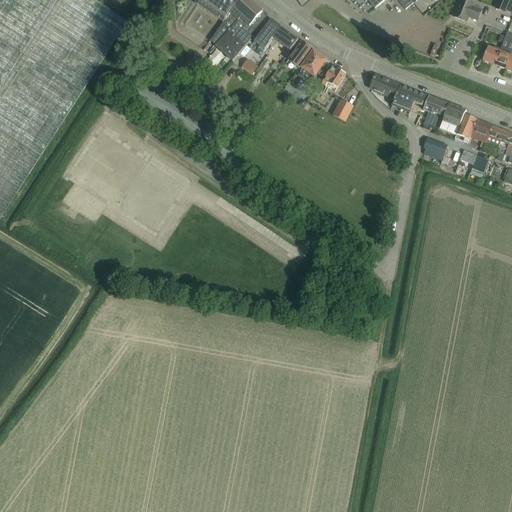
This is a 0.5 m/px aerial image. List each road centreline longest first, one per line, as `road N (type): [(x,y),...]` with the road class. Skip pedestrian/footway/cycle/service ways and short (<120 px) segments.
road 1 (residential): [(229,154),(247,183),(364,263),(388,269),(416,135),(367,95),(357,59)]
road 2 (residential): [(229,154),(248,127),(245,113),(155,49),(129,86),(216,143)]
road 3 (track): [(376,366),(396,364),(431,187),(444,184),(511,208)]
road 4 (track): [(349,511),(388,269)]
road 5 (tertiary): [(511,120),(357,59)]
road 6 (track): [(396,364),(368,511)]
